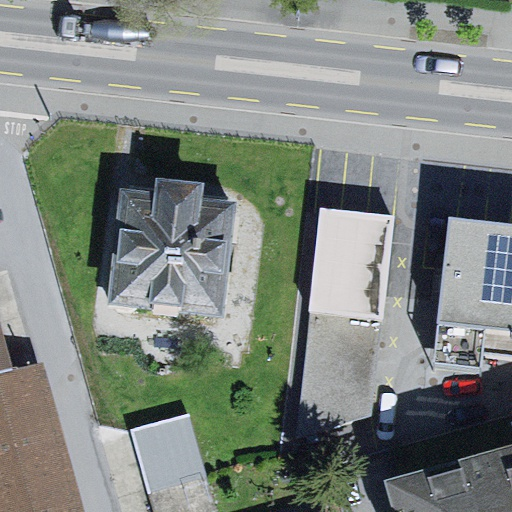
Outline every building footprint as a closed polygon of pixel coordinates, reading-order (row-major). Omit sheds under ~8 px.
[(218,194),(111,187),(103,308),(209,315),(218,194)] [(379,315),(391,217),(314,208),(303,306),(379,315)] [(511,230),(438,224),(428,332),(511,339),(511,230)] [(64,511),(1,283),(0,283),(0,511),(64,511)] [(140,428),(156,472),(206,454),(190,410),(140,428)] [(511,511),(511,453),(364,497),(368,511),(511,511)]
